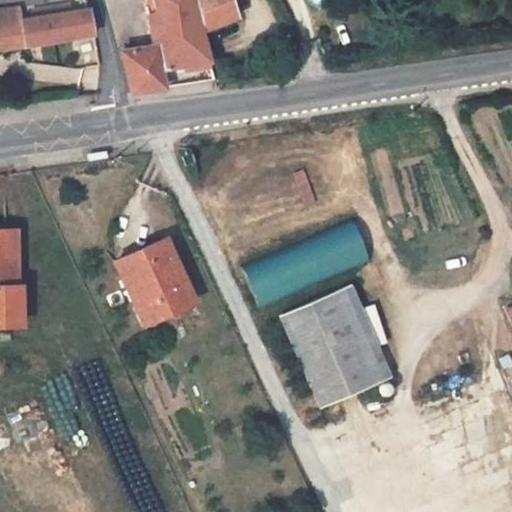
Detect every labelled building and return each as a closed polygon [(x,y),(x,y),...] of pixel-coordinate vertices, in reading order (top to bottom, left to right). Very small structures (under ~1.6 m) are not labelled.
[(194,0),(153,0),(158,13),(163,30),(153,33),(155,45),(120,52),(132,91),(167,86),(163,68),(210,60),(194,0)] [(240,18),(234,0),(196,0),(206,30),(240,18)] [(0,51),(26,48),(21,6),(0,8),(0,51)] [(23,19),(27,48),(93,38),(87,10),(23,19)] [(149,16),(153,33),(163,30),(158,13),(149,16)] [(365,260),(350,224),(247,267),(262,303),(365,260)] [(2,231),(0,231),(0,324),(16,324),(14,280),(5,280),(2,231)] [(11,231),(2,231),(5,280),(14,280),(11,231)] [(160,237),(112,258),(140,323),(189,300),(160,237)] [(353,286),(339,293),(378,383),(392,378),(353,286)] [(339,293),(282,318),(321,410),(378,383),(339,293)]
